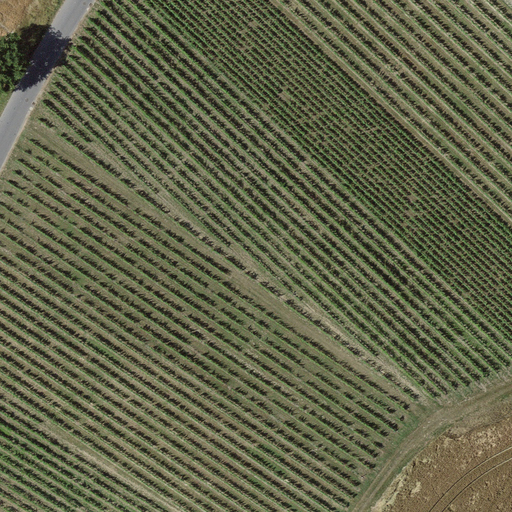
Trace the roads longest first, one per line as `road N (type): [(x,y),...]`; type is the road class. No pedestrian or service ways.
road 1 (track): [(360,511),(412,440),(511,385)]
road 2 (tertiary): [(0,148),(80,0)]
